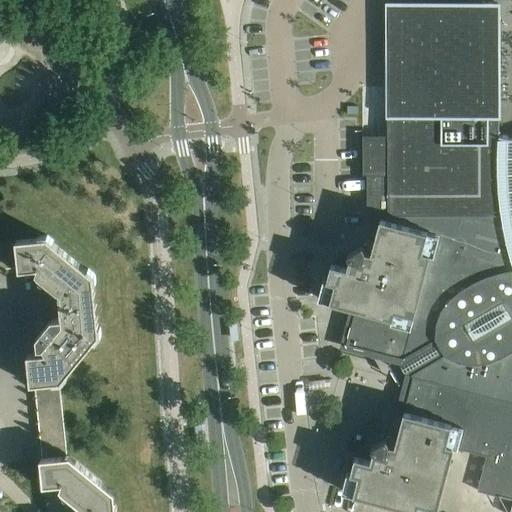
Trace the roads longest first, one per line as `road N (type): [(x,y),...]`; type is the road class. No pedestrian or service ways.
road 1 (tertiary): [(204,216),(211,130),(181,56)]
road 2 (tertiary): [(181,56),(178,134),(204,216)]
road 3 (tertiary): [(217,377),(204,216)]
road 4 (tertiary): [(246,511),(217,377)]
road 5 (tertiary): [(217,377),(222,511)]
road 6 (residential): [(18,411),(4,286)]
